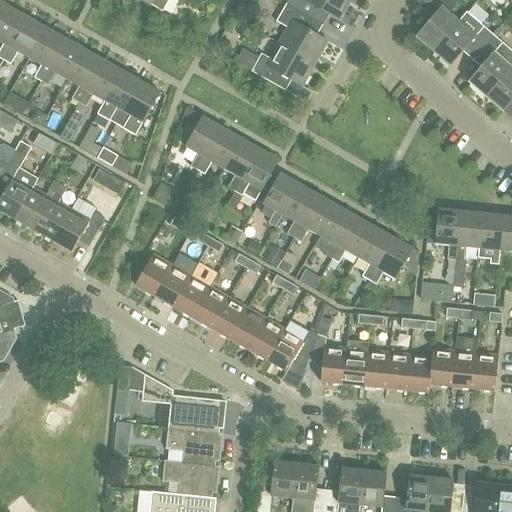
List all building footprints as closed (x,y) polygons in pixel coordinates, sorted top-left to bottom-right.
[(141,0),(162,11),(168,0),(141,0)] [(340,21),(351,0),(287,0),(286,4),(287,4),(323,25),(329,15),(340,21)] [(417,37),(434,52),(459,23),(450,15),(458,5),(452,0),(432,0),(425,9),(434,16),(417,37)] [(0,25),(11,8),(0,1),(0,25)] [(288,29),(279,44),(315,64),(328,42),(317,36),(323,25),(287,4),(276,22),(288,29)] [(28,18),(11,8),(0,25),(0,42),(4,44),(0,51),(0,58),(4,61),(28,18)] [(45,28),(28,18),(4,61),(11,65),(18,53),(28,58),(45,28)] [(459,23),(434,52),(451,67),(469,46),(478,54),(493,36),(476,21),(468,31),(459,23)] [(42,82),(66,39),(45,28),(28,58),(41,66),(34,78),(42,82)] [(503,44),(493,36),(478,54),(487,61),(469,82),(486,97),(511,67),(511,52),(503,44)] [(85,50),(66,39),(42,82),(49,86),(56,74),(67,80),(85,50)] [(229,40),(220,43),(224,54),(233,50),(229,40)] [(302,87),(315,64),(279,44),(271,59),(262,54),(252,72),(286,91),(292,81),(302,87)] [(72,100),(79,104),(104,61),(85,50),(67,80),(79,87),(72,100)] [(104,61),(79,104),(86,108),(93,95),(105,102),(122,71),(104,61)] [(511,67),(486,97),(503,112),(511,101),(511,67)] [(99,112),(111,119),(109,121),(117,125),(141,82),(122,71),(105,102),(99,112)] [(125,127),(137,134),(160,93),(141,82),(117,125),(124,129),(125,127)] [(18,121),(0,110),(0,126),(11,133),(18,121)] [(203,117),(186,148),(198,155),(191,167),(198,171),(222,128),(203,117)] [(71,118),(60,137),(70,142),(81,123),(71,118)] [(240,139),(222,128),(198,171),(205,175),(212,163),(223,169),(240,139)] [(40,134),(33,146),(51,156),(58,144),(40,134)] [(260,150),(240,139),(223,169),(235,176),(228,188),(235,193),(260,150)] [(8,164),(0,177),(0,196),(2,198),(0,201),(0,211),(15,220),(33,189),(38,181),(19,169),(31,148),(21,142),(15,153),(8,164)] [(93,143),(88,152),(98,158),(103,149),(93,143)] [(0,177),(8,164),(15,153),(3,146),(0,146),(0,177)] [(103,149),(98,158),(113,166),(119,156),(103,147),(103,149)] [(256,202),(275,168),(279,161),(260,150),(235,193),(243,197),(244,195),(256,202)] [(105,188),(111,176),(99,169),(93,182),(105,188)] [(276,228),(283,216),(300,185),(281,174),(263,204),(275,211),(268,224),(276,228)] [(54,181),(49,190),(55,194),(60,185),(54,181)] [(52,199),(34,231),(53,241),(71,210),(58,203),(61,198),(66,189),(60,185),(55,194),(52,199)] [(319,196),(300,185),(283,216),(294,222),(287,235),(294,239),(319,196)] [(33,189),(15,220),(34,231),(52,199),(46,196),(33,189)] [(171,192),(164,204),(175,210),(182,198),(171,192)] [(338,207),(319,196),(294,239),(302,243),(309,230),(321,237),(338,207)] [(338,207),(321,237),(332,243),(325,256),(332,260),(356,217),(338,207)] [(71,210),(53,241),(72,252),(79,241),(89,247),(105,219),(96,214),(94,213),(90,221),(71,210)] [(448,260),(456,261),(461,212),(439,210),(435,244),(449,246),(448,260)] [(485,214),(461,212),(456,261),(453,289),(463,290),(466,262),(464,262),(466,248),(481,249),(485,214)] [(504,216),(485,214),(481,249),(492,250),(491,265),(499,265),(504,216)] [(511,217),(504,216),(499,265),(507,266),(509,252),(511,252),(511,217)] [(376,228),(356,217),(332,260),(339,264),(346,252),(358,259),(376,228)] [(186,224),(174,218),(170,226),(181,232),(186,224)] [(232,226),(225,239),(236,245),(243,232),(232,226)] [(394,238),(376,228),(358,259),(369,265),(362,277),(369,281),(394,238)] [(197,241),(208,247),(212,239),(201,233),(197,241)] [(394,238),(369,281),(377,285),(384,273),(396,280),(413,249),(394,238)] [(219,254),(223,246),(212,239),(208,247),(219,254)] [(251,241),(246,250),(258,257),(263,247),(251,241)] [(274,246),(266,261),(277,267),(286,253),(274,246)] [(136,286),(155,297),(172,266),(153,255),(136,286)] [(235,262),(246,269),(250,261),(239,255),(235,262)] [(278,270),(288,275),(292,266),(282,260),(277,269),(278,270)] [(261,267),(250,261),(246,269),(256,275),(261,267)] [(172,266),(155,297),(174,308),(191,277),(172,266)] [(305,270),(299,282),(314,290),(321,279),(305,270)] [(272,284),(283,290),(287,282),(276,276),(272,284)] [(174,308),(192,319),(210,288),(191,277),(174,308)] [(298,288),(287,282),(283,290),(294,296),(298,288)] [(429,284),(422,284),(420,299),(427,300),(429,284)] [(192,319),(211,330),(229,298),(210,288),(192,319)] [(444,302),(452,303),(453,289),(446,288),(444,302)] [(0,333),(25,327),(19,302),(15,303),(14,299),(0,291),(0,333)] [(484,306),(485,294),(475,293),(473,305),(484,306)] [(232,341),(250,310),(229,298),(211,330),(232,341)] [(446,318),(458,319),(459,310),(446,309),(446,318)] [(232,341),(249,351),(267,320),(250,310),(232,341)] [(472,312),(459,310),(458,319),(471,320),(472,312)] [(488,322),(502,324),(503,315),(489,313),(488,322)] [(358,324),(370,325),(371,317),(359,315),(358,324)] [(384,318),(371,317),(370,325),(383,327),(384,318)] [(249,351),(267,361),(285,330),(267,320),(249,351)] [(401,328),(414,330),(415,321),(402,320),(401,328)] [(427,322),(415,321),(414,330),(426,331),(427,322)] [(303,341),(285,330),(267,361),(287,372),(297,355),(309,362),(317,335),(308,332),(303,341)] [(321,383),(345,385),(349,350),(325,347),(326,338),(317,335),(309,362),(323,363),(321,383)] [(370,352),(349,350),(345,385),(367,387),(370,352)] [(433,358),(430,385),(453,388),(456,352),(433,350),(432,358),(433,358)] [(367,387),(388,389),(392,354),(370,352),(367,387)] [(453,388),(473,390),(476,354),(456,352),(453,388)] [(388,389),(410,392),(414,356),(392,354),(388,389)] [(498,356),(476,354),(473,390),(495,392),(498,356)] [(429,394),(430,385),(433,358),(432,358),(414,356),(410,392),(429,394)] [(131,367),(119,365),(116,391),(130,393),(130,392),(133,367),(131,367)] [(221,414),(223,402),(211,401),(211,400),(184,398),(173,396),(174,392),(145,375),(143,393),(142,402),(161,404),(171,405),(169,418),(186,419),(184,430),(184,431),(219,435),(220,428),(221,414)] [(115,404),(129,405),(130,393),(116,391),(115,404)] [(116,434),(131,436),(132,425),(118,423),(116,434)] [(168,461),(181,463),(204,466),(216,468),(219,435),(184,431),(184,430),(168,429),(166,450),(169,451),(168,461)] [(203,478),(204,466),(181,463),(168,461),(165,461),(163,483),(179,484),(178,495),(178,496),(212,499),(214,479),(203,478)] [(293,499),(296,464),(275,462),(272,485),(260,484),(257,511),(269,511),(271,497),(293,499)] [(318,467),(296,464),(293,499),(292,508),(304,510),(304,511),(325,511),(327,495),(315,494),(318,467)] [(339,496),(327,495),(325,511),(359,511),(360,506),(364,471),(342,469),(339,496)] [(393,511),(395,502),(383,501),(386,474),(364,471),(360,506),(382,508),(381,511),(393,511)] [(407,503),(395,502),(393,511),(428,511),(432,478),(410,476),(407,503)] [(462,511),(463,509),(451,508),(453,481),(432,478),(428,511),(462,511)] [(496,511),(499,485),(477,483),(474,510),(463,509),(462,511),(496,511)] [(511,511),(511,486),(499,485),(496,511),(511,511)] [(210,511),(212,499),(178,496),(178,495),(152,492),(149,511),(210,511)]
